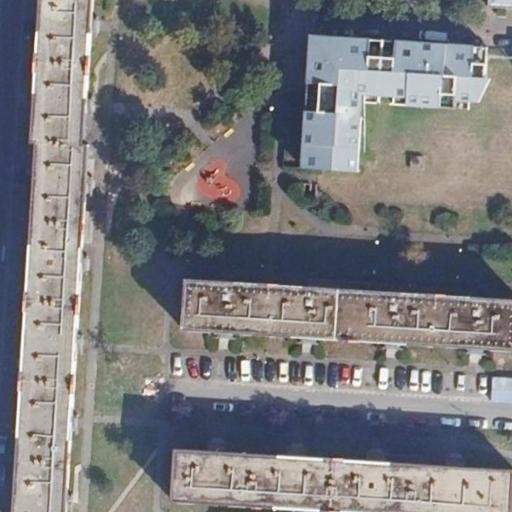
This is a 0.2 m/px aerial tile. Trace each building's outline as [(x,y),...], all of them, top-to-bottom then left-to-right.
[(93,0),(42,0),(34,143),(39,143),(15,511),(66,511),(70,463),(75,381),(80,298),(85,227),(89,162),(90,147),(85,146),(88,96),(93,18),(93,0)] [(308,96),(302,96),(307,128),(318,129),(324,43),(313,68),(309,75),(308,96)] [(495,57),(324,43),(318,129),(307,128),(304,172),(363,176),(369,97),(478,105),(488,105),(489,82),(493,82),(495,57)] [(511,302),(189,280),(186,330),(511,351),(511,302)] [(511,511),(511,471),(178,451),(175,502),(333,511),(511,511)]
